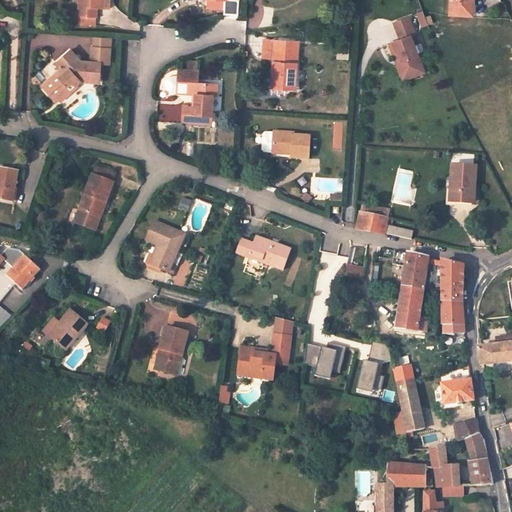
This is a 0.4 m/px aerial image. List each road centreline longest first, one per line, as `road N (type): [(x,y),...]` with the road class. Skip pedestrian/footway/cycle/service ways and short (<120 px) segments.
road 1 (residential): [(486,269),(342,234),(143,156),(18,123)]
road 2 (residential): [(504,511),(469,331),(469,288),(486,269)]
road 3 (unknown): [(511,28),(387,93)]
